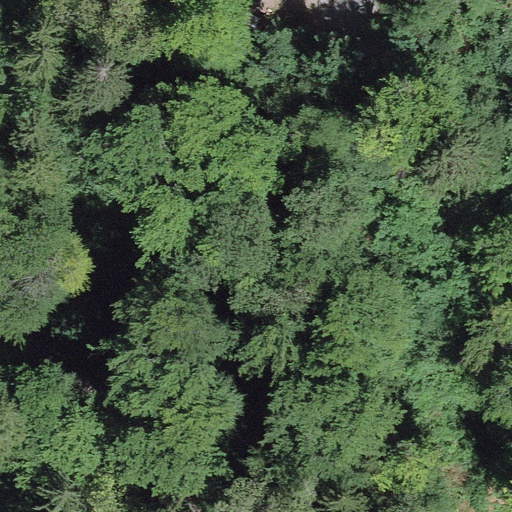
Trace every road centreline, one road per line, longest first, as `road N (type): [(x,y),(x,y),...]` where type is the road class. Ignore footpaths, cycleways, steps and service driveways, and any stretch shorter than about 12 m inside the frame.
road 1 (track): [(0,314),(92,397),(174,511)]
road 2 (track): [(511,274),(489,329),(511,451)]
